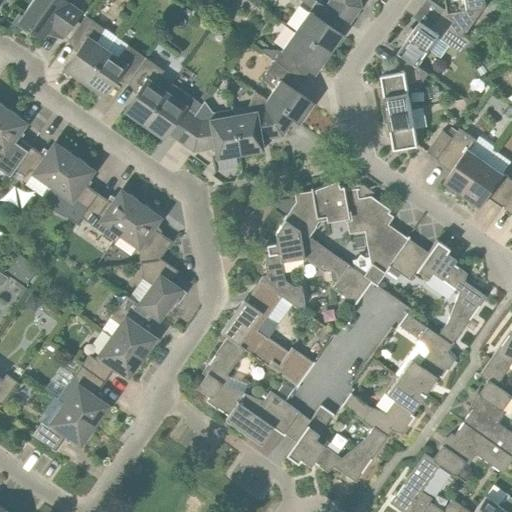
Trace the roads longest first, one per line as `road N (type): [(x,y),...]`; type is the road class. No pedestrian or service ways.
road 1 (residential): [(158,390),(214,310),(191,193),(38,91),(32,65),(0,47)]
road 2 (residential): [(511,290),(494,255),(357,158),(346,79),(401,0)]
road 3 (residential): [(293,498),(246,450),(158,390)]
road 4 (residential): [(87,511),(148,424),(158,390)]
